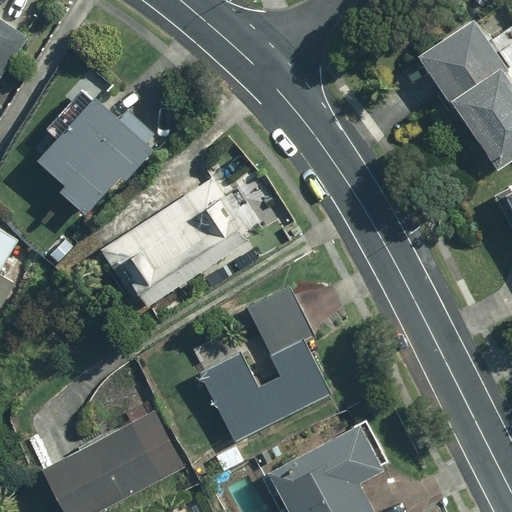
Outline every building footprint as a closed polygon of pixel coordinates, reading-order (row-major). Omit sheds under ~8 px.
[(511,168),(511,71),(471,17),(416,59),(504,175),(511,168)] [(0,77),(27,39),(0,19),(0,77)] [(124,182),(153,151),(146,144),(155,134),(144,125),(135,135),(82,88),(46,128),(55,137),(36,158),(64,184),(60,189),(89,214),(121,179),(124,182)] [(100,247),(139,309),(249,242),(224,202),(226,200),(213,178),(100,247)] [(0,309),(16,283),(0,273),(20,240),(0,227),(0,309)] [(243,351),(200,373),(236,446),(332,398),(304,342),(315,336),(291,288),(249,309),(281,374),(260,384),(243,351)] [(100,511),(185,470),(151,407),(40,468),(63,511),(100,511)] [(357,422),(262,474),(282,511),(374,511),(358,482),(382,469),(357,422)]
